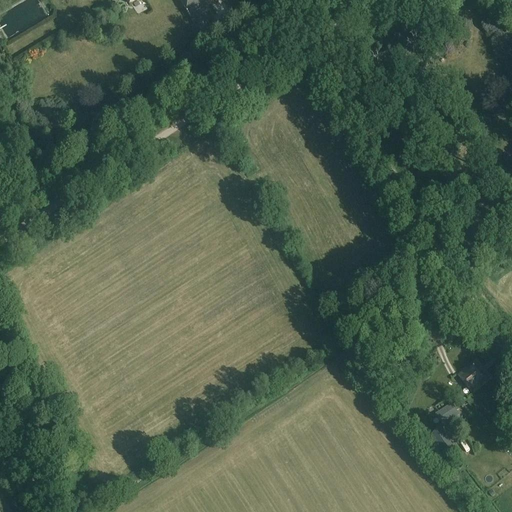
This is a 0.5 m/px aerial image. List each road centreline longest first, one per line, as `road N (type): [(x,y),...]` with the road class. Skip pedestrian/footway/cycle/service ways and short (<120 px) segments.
road 1 (track): [(316,35),(0,240)]
road 2 (track): [(316,35),(456,280)]
road 3 (track): [(347,351),(456,280)]
road 4 (track): [(452,284),(440,342),(468,395)]
